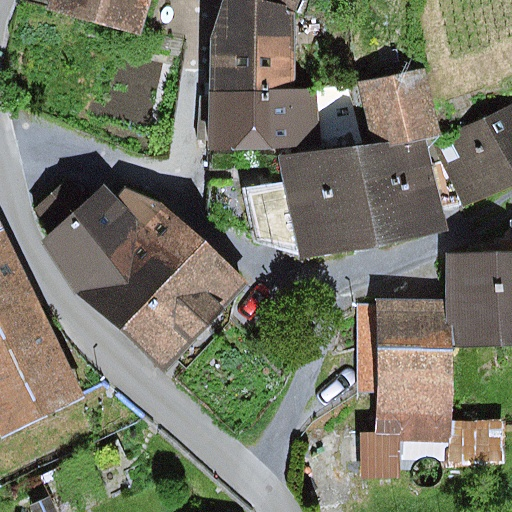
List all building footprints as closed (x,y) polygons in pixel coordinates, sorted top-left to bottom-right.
[(149,0),(52,0),(140,29),(149,0)] [(248,0),(222,0),(210,37),(210,88),(288,88),(288,13),(248,0)] [(269,0),(299,11),(303,0),(269,0)] [(425,70),(353,84),(366,148),(279,156),(285,182),(301,257),(302,261),(449,232),(441,207),(460,205),(433,142),(425,70)] [(288,88),(210,88),(210,96),(199,96),(198,141),(209,141),(209,150),(295,148),(319,123),(318,87),(288,88)] [(511,103),(433,142),(460,205),(463,212),(511,189),(511,103)] [(33,209),(50,239),(90,197),(72,178),(33,209)] [(301,257),(285,182),(243,189),(254,243),(301,257)] [(50,239),(45,243),(73,294),(164,372),(246,284),(161,204),(126,189),(118,199),(103,184),(90,197),(50,239)] [(450,304),(359,305),(360,392),(376,392),(377,435),(360,435),(361,479),(398,478),(397,437),(449,436),(448,343),(511,342),(511,219),(507,220),(507,255),(449,256),(450,304)] [(0,235),(0,419),(5,431),(79,395),(0,235)] [(455,459),(508,459),(508,415),(455,415),(455,459)] [(55,511),(48,498),(30,508),(31,511),(55,511)]
